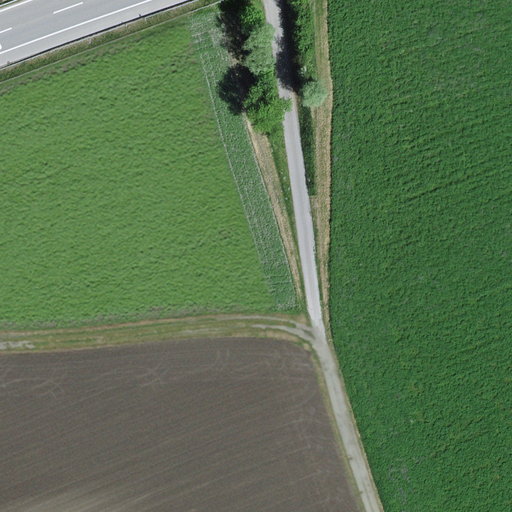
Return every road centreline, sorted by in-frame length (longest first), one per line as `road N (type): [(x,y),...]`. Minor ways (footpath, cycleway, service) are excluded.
road 1 (track): [(275,0),(320,346),(373,511)]
road 2 (track): [(320,346),(288,330),(246,328),(0,339)]
